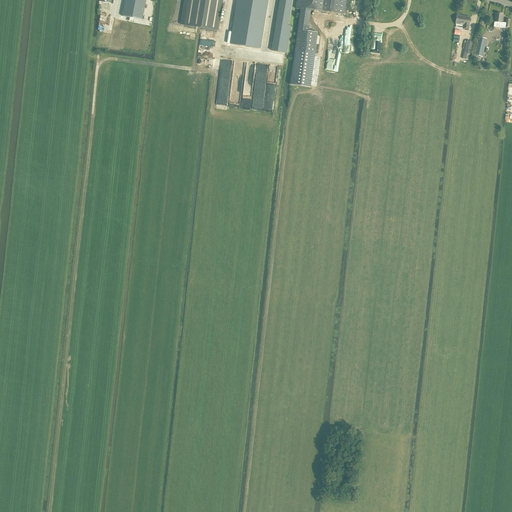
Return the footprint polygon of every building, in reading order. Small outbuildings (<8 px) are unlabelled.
[(125,0),(122,16),(142,20),(145,0),(125,0)] [(188,0),(184,25),(217,31),(221,0),(188,0)] [(235,23),(232,44),(258,49),(266,0),(239,0),(239,1),(248,3),(245,24),(235,23)] [(291,0),(279,0),(271,50),(286,53),(291,26),(288,26),(291,0)] [(297,0),(296,9),(300,10),(309,11),(310,9),(318,10),(320,10),(345,14),(346,0),(297,0)] [(495,13),(494,22),(494,27),(505,28),(505,27),(509,28),(510,19),(506,19),(505,23),(501,23),(503,14),(495,13)] [(457,16),(456,24),(464,25),(463,28),(468,29),(470,19),(464,18),(464,17),(457,16)] [(307,31),(298,30),(295,51),(315,53),(318,33),(311,32),(311,28),(308,27),(307,27),(307,31)] [(359,41),(332,37),(328,68),(324,101),(351,105),(357,61),(359,41)] [(474,55),(482,57),(486,39),(478,37),(474,55)] [(467,41),(462,59),(468,60),(473,42),(467,41)] [(229,106),(250,108),(251,92),(241,91),(240,103),(236,102),(237,99),(235,99),(235,96),(230,96),(229,106)]
